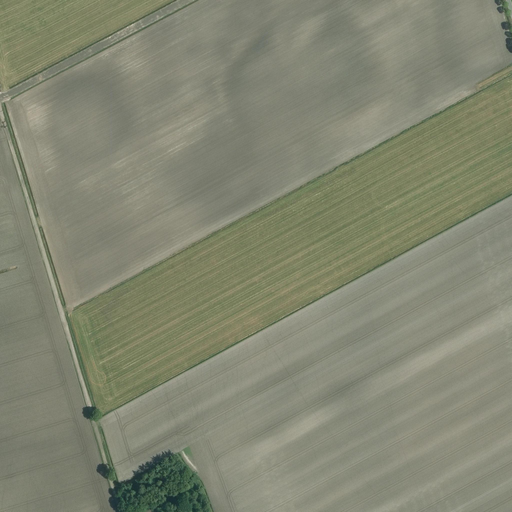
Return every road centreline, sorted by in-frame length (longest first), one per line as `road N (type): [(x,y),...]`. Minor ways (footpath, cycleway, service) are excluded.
road 1 (track): [(120,511),(0,111)]
road 2 (track): [(0,98),(187,0)]
